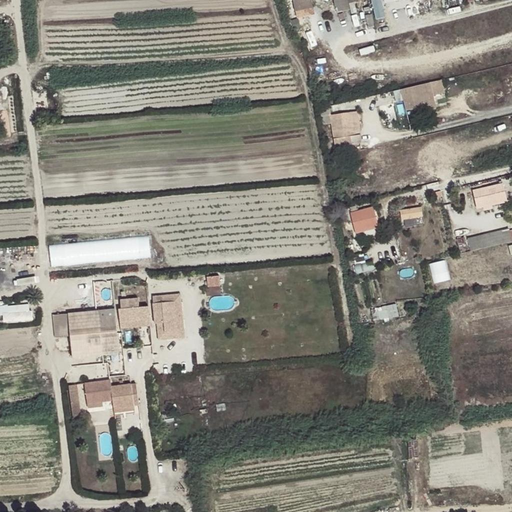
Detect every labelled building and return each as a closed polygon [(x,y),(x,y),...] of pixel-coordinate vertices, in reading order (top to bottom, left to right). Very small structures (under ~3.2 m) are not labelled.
[(291,18),(293,24),(341,12),(339,5),(358,1),(357,0),(284,0),(288,10),(291,18)] [(383,0),(373,0),(375,17),(385,17),(383,0)] [(442,80),(401,89),(406,110),(436,103),(434,95),(445,93),(442,80)] [(328,107),(316,110),(319,125),(331,123),(335,147),(362,143),(361,135),(355,136),(354,130),(351,112),(329,115),(328,107)] [(351,112),(354,130),(360,129),(358,111),(351,112)] [(504,183),(474,188),(477,208),(508,202),(504,183)] [(376,206),(352,209),(355,231),(379,228),(376,206)] [(400,208),(401,219),(424,217),(423,206),(400,208)] [(511,228),(468,235),(470,248),(511,241),(511,228)] [(52,264),(144,258),(143,254),(151,253),(150,236),(50,243),(52,264)] [(432,262),(436,282),(452,278),(447,258),(432,262)] [(220,274),(208,275),(209,293),(221,293),(220,274)] [(453,284),(454,293),(477,289),(477,281),(453,284)] [(182,294),(153,297),(157,340),(185,337),(182,294)] [(122,309),(119,309),(120,322),(150,319),(148,306),(140,307),(139,298),(121,300),(122,309)] [(6,304),(7,321),(32,319),(31,302),(6,304)] [(115,310),(68,314),(70,336),(72,358),(119,354),(115,310)] [(68,314),(53,315),(55,337),(70,336),(68,314)] [(85,384),(88,404),(103,402),(113,401),(115,408),(136,405),(132,384),(124,385),(123,380),(120,381),(121,385),(112,387),(111,381),(85,384)] [(76,385),(69,387),(73,419),(81,418),(76,385)]
